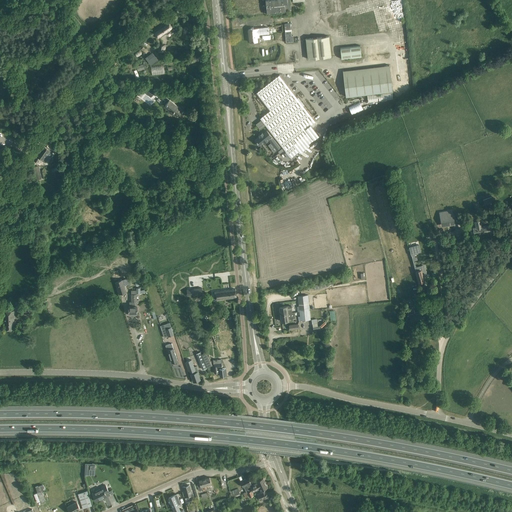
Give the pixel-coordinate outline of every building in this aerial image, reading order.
[(291,10),(290,0),(262,0),(263,6),(269,5),(269,7),(263,7),(264,14),(291,10)] [(173,29),(168,21),(153,32),(158,39),(173,29)] [(269,27),(249,29),(250,42),(258,41),(257,34),(269,33),(269,27)] [(285,31),(286,42),(294,42),(293,36),(292,36),(291,31),(285,31)] [(331,56),(329,36),(306,38),(308,59),(331,56)] [(165,44),(159,44),(158,52),(158,53),(165,54),(166,45),(165,45),(165,44)] [(340,48),(341,59),(361,57),(360,46),(340,48)] [(164,65),(151,65),(152,75),(164,74),(164,65)] [(385,71),(344,76),(346,96),(346,97),(393,91),(389,65),(384,66),(385,71)] [(279,75),(256,93),(270,110),(260,118),(285,151),(291,158),(308,144),(319,136),(311,125),(315,121),(279,75)] [(154,92),(147,87),(144,91),(150,96),(154,92)] [(367,94),(368,103),(393,100),(393,92),(367,94)] [(182,110),(169,100),(164,107),(177,117),(182,110)] [(281,147),(268,130),(264,134),(263,133),(260,135),(261,136),(255,140),(256,140),(260,144),(259,145),(265,141),(266,143),(269,140),(268,140),(269,139),(275,147),(278,144),(281,147)] [(186,131),(181,137),(188,143),(193,137),(186,131)] [(44,146),(37,156),(39,157),(42,160),(45,157),(48,159),(53,151),(47,146),(46,147),(44,146)] [(37,175),(36,171),(39,170),(38,166),(33,167),(36,180),(41,179),(40,174),(37,175)] [(494,204),(492,197),(483,200),(485,207),(494,204)] [(453,214),(440,216),(441,225),(454,223),(453,214)] [(482,227),(481,221),(480,221),(475,222),(476,228),(469,229),(470,231),(474,231),(474,235),(479,235),(487,233),(492,232),(491,225),(486,226),(482,227)] [(419,245),(409,247),(413,261),(417,260),(417,257),(415,257),(415,255),(414,254),(416,254),(418,253),(417,252),(421,252),(419,245)] [(422,265),(415,267),(419,283),(424,281),(423,276),(427,275),(425,268),(423,269),(422,266),(422,265)] [(138,286),(141,285),(142,288),(145,286),(142,277),(141,274),(133,278),(137,286),(138,286)] [(127,292),(122,279),(115,282),(119,295),(127,292)] [(232,289),(215,291),(216,300),(236,297),(235,289),(232,289)] [(130,306),(129,306),(129,313),(130,313),(130,315),(134,315),(134,313),(137,313),(137,308),(137,306),(137,303),(138,303),(138,300),(137,300),(137,294),(137,293),(136,290),(131,291),(131,294),(131,302),(129,302),(130,306)] [(300,311),(309,310),(308,295),(298,296),(299,306),(300,311)] [(414,315),(410,316),(412,324),(418,323),(423,322),(421,311),(426,310),(425,305),(424,305),(424,302),(423,302),(422,297),(415,299),(416,303),(417,303),(419,311),(414,312),(414,315)] [(280,307),(281,314),(294,313),(294,312),(292,313),(292,309),(291,306),(287,306),(280,307)] [(300,316),(298,316),(299,321),(301,321),(311,319),(309,310),(300,311),(300,312),(300,316)] [(14,325),(14,311),(5,311),(5,330),(13,329),(13,325),(14,325)] [(24,314),(23,311),(22,311),(23,320),(31,319),(31,314),(24,314)] [(295,318),(294,313),(281,314),(282,322),(289,321),(289,320),(293,320),(293,318),(295,318)] [(320,328),(320,325),(318,326),(317,319),(312,320),(313,329),(320,328)] [(170,323),(160,326),(162,330),(164,337),(173,334),(171,327),(170,323)] [(167,350),(168,350),(172,362),(177,361),(173,348),(172,343),(166,345),(167,350)] [(206,353),(202,355),(208,367),(212,365),(206,353)] [(192,359),(185,362),(188,371),(190,370),(191,374),(194,382),(200,380),(198,372),(199,372),(197,366),(194,366),(192,359)] [(221,359),(213,360),(214,364),(215,373),(220,373),(220,376),(226,376),(225,368),(225,363),(222,363),(221,359)] [(86,463),(85,473),(90,473),(90,469),(95,469),(96,464),(86,463)] [(200,484),(197,485),(199,491),(202,490),(206,488),(205,486),(211,484),(209,477),(199,481),(200,484)] [(244,487),(244,488),(247,493),(252,490),(251,489),(266,483),(263,478),(256,481),(257,483),(252,486),(248,478),(240,481),(243,487),(244,487)] [(247,493),(244,494),(245,497),(248,496),(249,497),(254,495),(253,492),(260,489),(261,492),(257,494),(259,496),(260,500),(268,496),(266,493),(265,493),(263,489),(268,487),(266,483),(251,489),(252,490),(247,493)] [(92,494),(96,501),(106,496),(105,493),(109,491),(106,485),(101,488),(102,489),(92,494)] [(182,487),(185,496),(183,497),(185,503),(193,501),(189,485),(188,485),(184,485),(185,486),(182,487)] [(78,494),(83,509),(92,506),(87,491),(78,494)] [(42,494),(36,497),(40,506),(46,504),(42,494)] [(169,498),(173,507),(178,505),(181,504),(177,494),(169,498)] [(67,507),(68,510),(69,511),(74,511),(80,509),(77,502),(67,507)]
